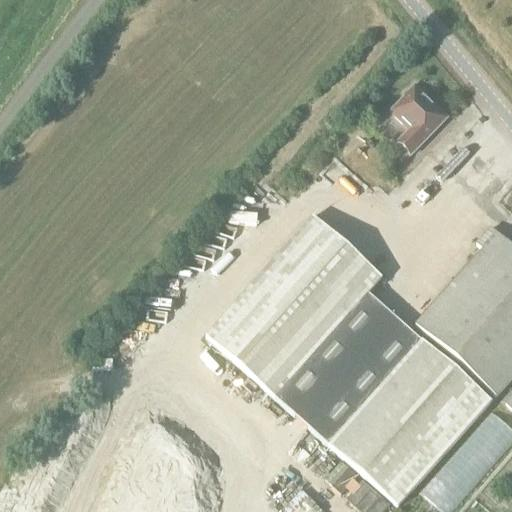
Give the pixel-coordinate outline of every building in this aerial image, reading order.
[(409,158),(445,121),(423,99),(424,97),(413,86),(401,98),(403,100),(389,114),(408,133),(396,145),(409,158)] [(396,510),(489,405),(421,344),(420,344),(366,296),(380,281),(311,220),(204,340),(396,510)] [(414,328),(494,399),(511,379),(511,250),(490,230),(475,246),(482,252),(414,328)] [(420,494),(440,511),(450,511),(511,444),(511,433),(501,423),(497,427),(489,420),(483,427),(491,435),(482,445),(486,450),(480,457),(470,468),(466,464),(459,472),(449,462),(420,494)] [(219,495),(228,503),(249,478),(240,470),(219,495)]
